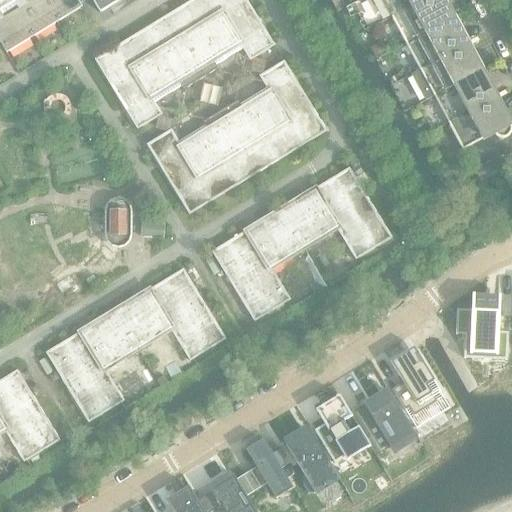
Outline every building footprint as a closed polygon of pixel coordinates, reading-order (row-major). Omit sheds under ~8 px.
[(0,0),(0,43),(6,53),(82,7),(81,4),(78,0),(91,0),(100,13),(109,7),(120,0),(0,0)] [(274,46),(261,23),(246,0),(192,0),(163,18),(201,79),(218,68),(216,65),(242,49),(250,61),(274,46)] [(422,0),(382,0),(391,17),(422,0)] [(453,18),(443,0),(422,0),(391,17),(406,44),(453,18)] [(201,79),(163,18),(94,60),(137,130),(162,114),(154,103),(181,86),(183,90),(201,79)] [(468,45),(467,43),(453,18),(406,44),(420,70),(468,45)] [(482,72),(482,71),(468,45),(420,70),(435,97),(482,72)] [(326,131),(298,84),(284,61),(259,76),(266,88),(240,104),(238,101),(220,112),(257,173),(326,131)] [(496,97),(495,96),(482,72),(435,97),(448,123),(496,97)] [(510,124),(497,99),(496,97),(448,123),(463,150),(494,133),(497,136),(500,138),(504,138),(507,136),(510,134),(511,130),(511,126),(510,124)] [(257,173),(220,112),(203,122),(205,126),(178,142),(171,130),(146,145),(189,215),(257,173)] [(480,182),(505,169),(499,156),(473,170),(480,182)] [(392,238),(349,168),(313,190),(313,191),(281,211),(306,252),(318,244),(315,241),(336,228),(355,260),(392,238)] [(129,238),(129,207),(109,207),(109,238),(129,238)] [(271,268),(292,255),(294,259),(306,252),(281,211),(248,231),(248,230),(212,252),(254,322),(290,300),(271,268)] [(190,359),(226,339),(188,269),(46,346),(88,422),(127,401),(109,368),(175,332),(190,359)] [(457,310),(455,335),(465,335),(464,359),(507,360),(508,333),(499,332),(500,312),(500,296),(472,294),(472,310),(457,310)] [(406,352),(390,362),(406,386),(394,393),(405,410),(409,408),(413,416),(436,402),(431,394),(439,389),(419,355),(414,348),(406,352)] [(23,371),(0,382),(0,434),(9,430),(25,460),(60,441),(23,371)] [(332,385),(324,389),(330,399),(337,394),(332,385)] [(365,407),(355,413),(380,454),(390,448),(394,455),(418,440),(414,433),(389,392),(387,389),(363,403),(365,407)] [(325,424),(314,431),(334,464),(344,457),(347,461),(370,447),(359,427),(356,429),(350,432),(344,422),(350,418),(352,417),(340,396),(337,397),(316,410),(325,424)] [(17,471),(14,465),(23,460),(8,432),(0,436),(0,463),(2,463),(8,476),(17,471)] [(302,433),(285,444),(316,496),(327,489),(324,484),(323,485),(322,476),(336,475),(312,434),(305,438),(302,433)] [(246,450),(276,499),(276,498),(292,489),(293,489),(281,469),(272,454),(263,440),(262,440),(263,440),(247,450),(246,450)] [(280,449),(272,454),(281,469),(284,467),(284,459),(284,455),(280,449)] [(255,511),(233,475),(209,490),(223,511),(255,511)] [(171,511),(204,511),(192,492),(189,486),(165,501),(168,506),(171,511)]
